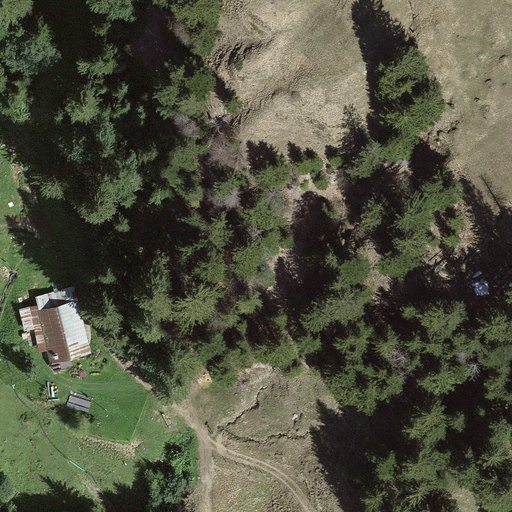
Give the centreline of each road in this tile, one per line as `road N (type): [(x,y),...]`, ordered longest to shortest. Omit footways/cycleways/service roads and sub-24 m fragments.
road 1 (track): [(0,223),(32,229),(121,351),(184,403),(206,442),(213,511)]
road 2 (track): [(206,442),(276,479),(310,511)]
